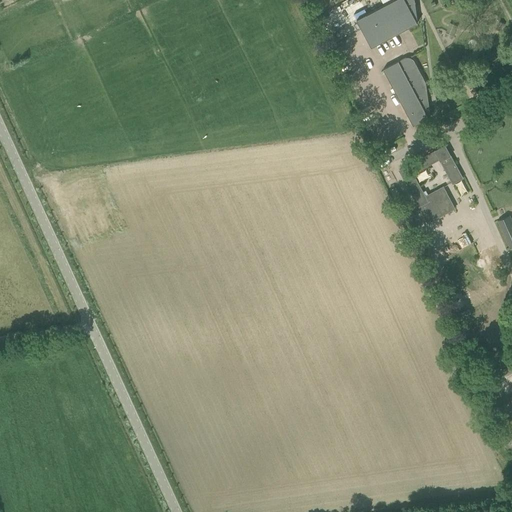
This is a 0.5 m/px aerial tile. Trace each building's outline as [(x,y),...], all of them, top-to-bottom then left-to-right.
[(418,22),(417,13),(414,0),(392,0),(357,19),(372,47),(418,22)] [(426,82),(425,80),(415,61),(414,59),(412,58),(410,57),(408,57),(406,57),(404,57),(383,69),(414,125),(431,116),(426,84),(426,82)] [(463,177),(453,160),(445,145),(400,170),(428,222),(455,208),(443,186),(425,196),(413,173),(440,158),(453,183),(463,177)] [(511,218),(510,214),(496,220),(509,248),(511,246),(511,218)] [(426,245),(416,250),(420,260),(431,255),(426,245)] [(477,252),(493,291),(506,286),(490,247),(477,252)] [(473,303),(486,301),(484,289),(471,292),(473,303)]
